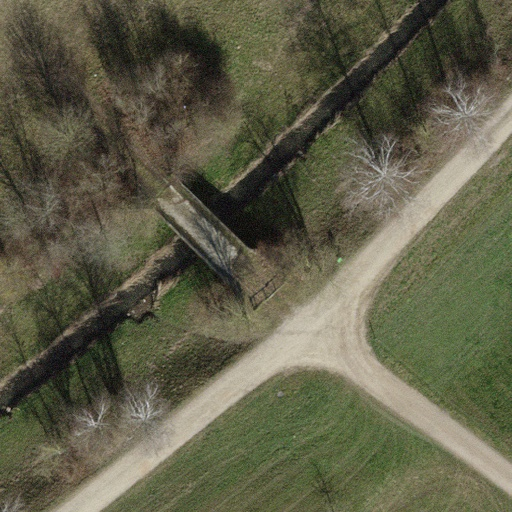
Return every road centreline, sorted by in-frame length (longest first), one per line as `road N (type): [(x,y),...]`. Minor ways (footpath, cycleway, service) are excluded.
road 1 (track): [(82,511),(315,332)]
road 2 (track): [(315,332),(511,116)]
road 3 (track): [(315,332),(511,475)]
road 4 (track): [(271,294),(164,194)]
